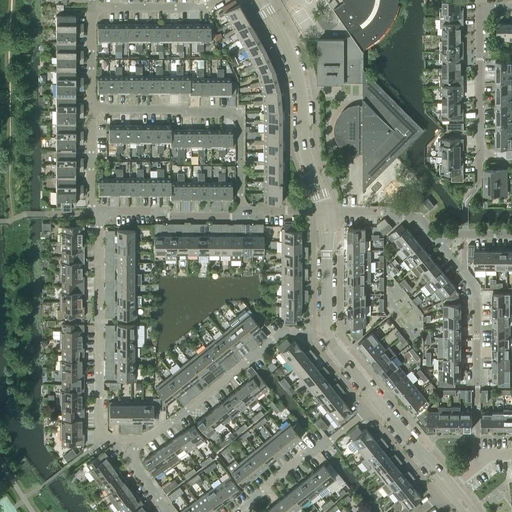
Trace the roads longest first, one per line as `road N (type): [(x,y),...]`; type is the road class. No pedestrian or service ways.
road 1 (residential): [(136,439),(101,440),(93,213)]
road 2 (residential): [(240,216),(239,112),(91,111)]
road 3 (residential): [(476,465),(475,286),(434,239)]
road 4 (tertiary): [(325,217),(303,148),(294,65),(259,0)]
road 5 (residential): [(136,439),(153,434),(283,331),(324,330)]
road 6 (residential): [(237,511),(377,402)]
road 7 (residential): [(478,155),(479,7)]
road 8 (residential): [(240,216),(93,213)]
road 9 (residential): [(90,12),(206,11),(225,0)]
